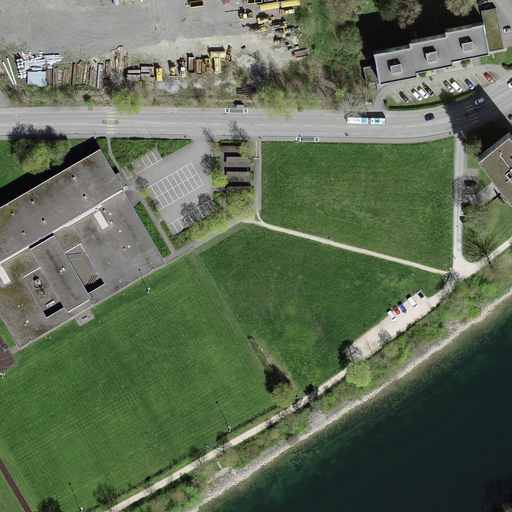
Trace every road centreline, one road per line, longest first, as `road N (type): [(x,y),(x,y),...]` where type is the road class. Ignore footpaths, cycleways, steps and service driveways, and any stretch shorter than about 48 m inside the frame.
road 1 (residential): [(0,124),(401,126),(471,113),(511,88)]
road 2 (track): [(456,279),(292,410),(103,511)]
road 3 (track): [(456,279),(449,120)]
